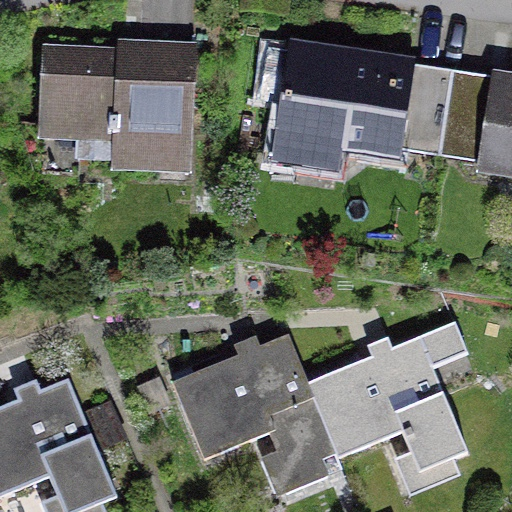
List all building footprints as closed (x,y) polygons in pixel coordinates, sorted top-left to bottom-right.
[(188,166),(193,53),(155,51),(154,67),(123,65),(124,54),(44,51),(41,130),(114,134),(113,163),(188,166)] [(401,145),(441,151),(451,81),(395,73),(396,67),(349,60),(349,63),(269,51),(264,82),(266,82),(265,93),(272,102),(281,104),(275,148),(339,157),(341,144),(400,153),(401,145)] [(511,90),(451,81),(441,151),(480,157),(478,165),(511,169),(511,90)] [(335,454),(306,385),(287,338),(174,385),(205,459),(269,432),(287,474),(335,454)] [(467,454),(419,338),(402,345),(306,385),(335,454),(337,459),(401,432),(419,474),(467,454)] [(80,511),(115,498),(67,382),(0,409),(0,496),(49,476),(64,511),(80,511)]
